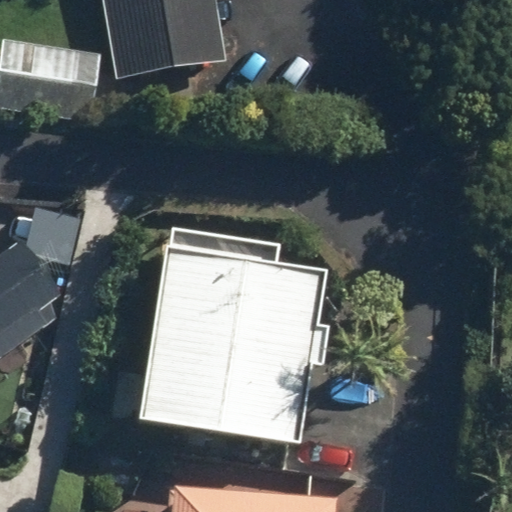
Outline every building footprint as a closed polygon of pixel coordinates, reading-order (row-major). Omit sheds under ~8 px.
[(103,0),(118,80),(229,60),(218,0),(103,0)] [(102,53),(21,41),(11,114),(91,126),(102,53)] [(41,314),(67,294),(73,269),(84,218),(32,207),(25,238),(0,257),(0,366),(52,327),(41,314)] [(117,366),(110,421),(306,447),(316,371),(331,373),(336,330),(321,329),(328,276),(281,270),(284,248),(168,233),(150,371),(117,366)] [(342,511),(343,504),(172,493),(171,511),(342,511)]
